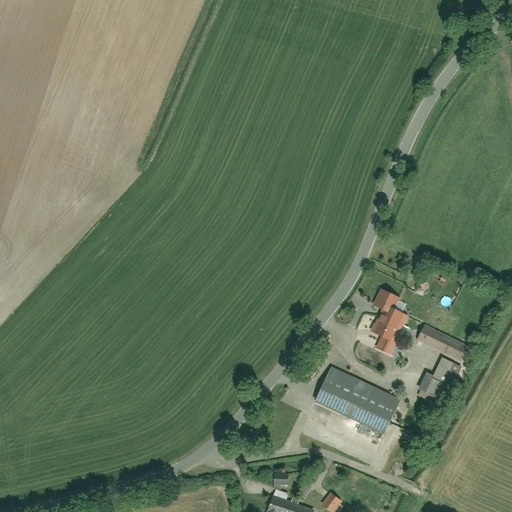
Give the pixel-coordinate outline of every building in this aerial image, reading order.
[(385,308),(362,359),(388,372),(405,336),(410,338),(417,323),(385,308)] [(428,328),(420,346),(467,367),(474,349),(428,328)] [(422,392),(449,403),(464,368),(444,359),(437,376),(430,373),(422,392)] [(334,373),(318,405),(387,437),(402,405),(334,373)] [(414,409),(397,450),(415,458),(432,417),(414,409)] [(277,476),(276,488),(294,489),(294,476),(277,476)] [(316,511),(317,508),(272,496),(268,511),(316,511)] [(327,508),(333,511),(340,511),(346,503),(334,496),(327,508)]
